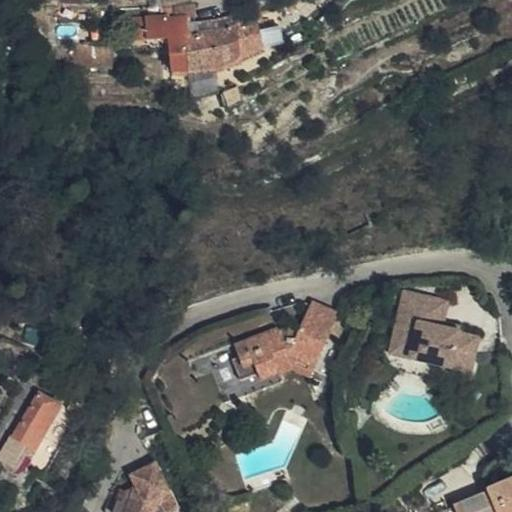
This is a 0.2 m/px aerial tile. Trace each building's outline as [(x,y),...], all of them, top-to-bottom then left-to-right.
[(194,11),(179,12),(171,13),(174,70),(191,69),(189,29),(196,28),(194,11)] [(214,25),(214,18),(214,14),(200,15),(201,27),(214,25)] [(201,27),(196,28),(189,29),(191,69),(223,68),(269,43),(261,15),(214,25),(201,27)] [(242,103),(237,85),(228,81),(222,88),(228,108),(242,103)] [(165,204),(168,196),(158,192),(155,200),(165,204)] [(451,374),(471,379),(480,342),(460,337),(461,335),(443,330),(444,326),(449,306),(406,295),(394,341),(413,346),(410,361),(452,372),(451,374)] [(278,333),(246,345),(250,356),(238,361),(233,363),(241,386),(259,379),(260,384),(291,372),(311,381),(339,316),(313,305),(298,338),(288,333),(279,336),(278,333)] [(273,311),(232,327),(237,340),(278,324),(273,311)] [(462,331),(444,326),(443,330),(461,335),(462,331)] [(413,346),(394,341),(390,356),(410,361),(413,346)] [(250,356),(246,345),(234,349),(238,361),(250,356)] [(19,429),(37,440),(42,443),(43,441),(62,409),(68,398),(45,383),(19,429)] [(62,409),(43,441),(58,451),(77,418),(62,409)] [(19,429),(5,455),(21,464),(27,456),(37,440),(19,429)] [(174,511),(154,469),(130,481),(135,491),(125,495),(120,509),(115,507),(113,511),(174,511)] [(511,511),(511,480),(490,490),(493,496),(457,511),(511,511)]
